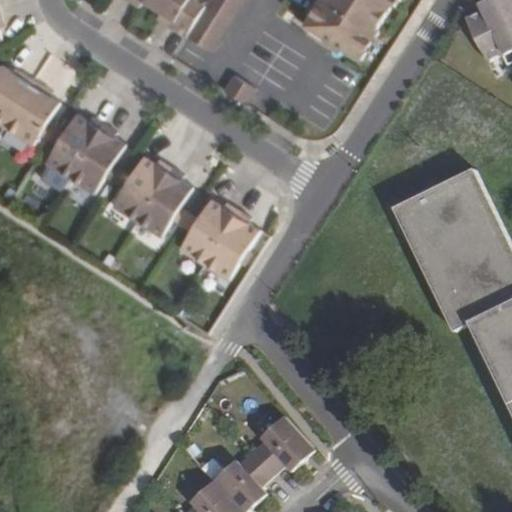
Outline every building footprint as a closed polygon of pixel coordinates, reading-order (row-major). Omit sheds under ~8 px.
[(128,0),(141,8),(145,1),(145,0),(128,0)] [(145,0),(145,1),(162,13),(163,13),(176,22),(172,28),(187,37),(207,7),(196,0),(145,0)] [(211,0),(207,7),(188,37),(213,52),(245,0),(211,0)] [(326,0),(309,27),(362,61),(381,31),(378,29),(393,5),(396,7),(400,0),(326,0)] [(511,0),(494,0),(481,6),(484,11),(468,20),(490,65),(507,57),(511,67),(511,0)] [(159,19),(172,28),(176,22),(163,13),(162,13),(159,19)] [(3,66),(0,70),(0,124),(5,127),(35,80),(23,72),(20,76),(14,72),(3,66)] [(16,68),(14,72),(20,76),(23,72),(16,68)] [(236,77),(226,92),(247,105),(257,90),(236,77)] [(48,88),(35,80),(5,127),(35,146),(41,136),(49,123),(62,103),(52,97),(45,92),(48,88)] [(48,88),(45,92),(52,97),(54,93),(48,88)] [(58,147),(47,164),(49,165),(72,179),(106,125),(94,117),(91,122),(79,114),(66,134),(58,147)] [(49,123),(41,136),(49,141),(57,128),(49,123)] [(106,125),(72,179),(95,195),(107,177),(115,165),(127,145),(116,137),(119,134),(106,125)] [(57,128),(49,141),(58,147),(66,134),(57,128)] [(134,176),(115,207),(139,223),(173,168),(161,160),(158,164),(146,157),(134,176)] [(65,190),(72,179),(49,165),(42,175),(65,190)] [(115,165),(107,177),(116,184),(125,170),(115,165)] [(173,168),(139,223),(163,238),(174,221),(182,207),(195,188),(183,181),(185,176),(173,168)] [(125,170),(116,184),(125,189),(134,176),(125,170)] [(511,240),(478,170),(396,209),(457,334),(474,326),(511,405),(511,240)] [(201,219),(182,249),(206,265),(240,211),(228,203),(225,207),(213,200),(201,219)] [(182,207),(174,221),(184,226),(192,213),(182,207)] [(240,211),(206,265),(230,281),(262,231),(250,223),(253,219),(240,211)] [(192,213),(184,226),(192,232),(201,219),(192,213)] [(38,453),(89,442),(64,322),(13,333),(38,453)] [(268,443),(255,454),(276,477),(288,465),(295,473),(317,452),(287,418),(264,439),(268,443)] [(239,462),(217,482),(243,511),(252,511),(270,496),(263,488),(276,477),(255,454),(243,466),(239,462)] [(197,507),(192,511),(243,511),(217,482),(194,503),(197,507)]
